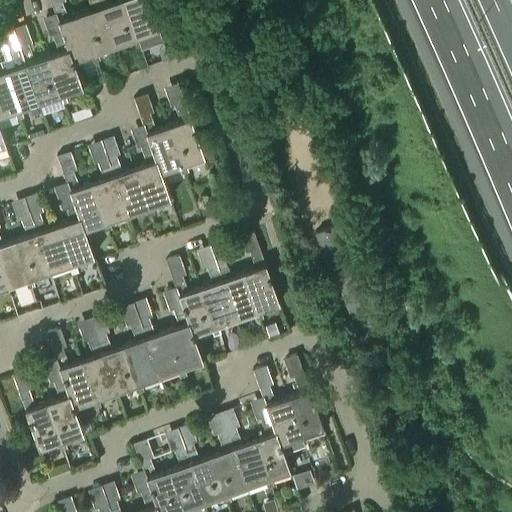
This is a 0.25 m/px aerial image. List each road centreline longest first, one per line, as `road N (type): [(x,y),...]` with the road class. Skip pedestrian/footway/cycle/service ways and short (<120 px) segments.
road 1 (residential): [(21,495),(101,467),(128,428),(220,395),(247,355),(309,332),(325,349),(376,484)]
road 2 (residential): [(0,187),(37,173),(45,146),(114,119),(123,82),(192,59),(212,72),(260,209)]
road 3 (residential): [(0,358),(20,349),(36,322),(144,280),(158,248),(260,209)]
road 4 (motorway): [(429,0),(511,189)]
